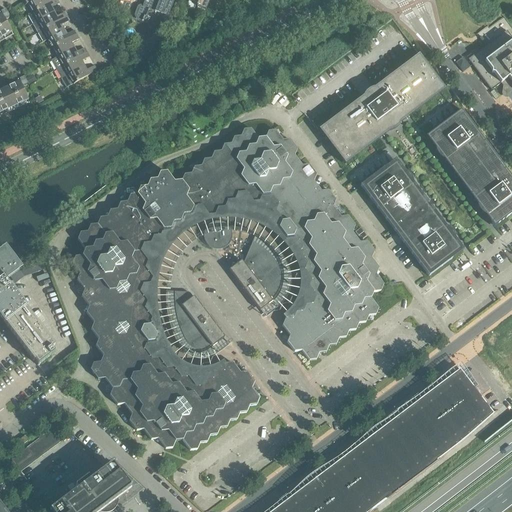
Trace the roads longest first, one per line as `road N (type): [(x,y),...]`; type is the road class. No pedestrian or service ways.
road 1 (residential): [(458,345),(285,121),(262,112),(160,163),(60,241),(54,262),(84,372)]
road 2 (secondary): [(0,173),(338,0)]
road 3 (residential): [(458,345),(238,511)]
road 4 (residential): [(411,0),(511,150)]
road 5 (residential): [(135,470),(148,451),(84,372)]
